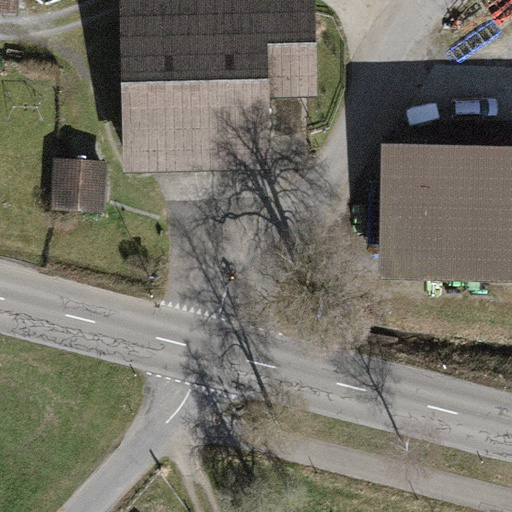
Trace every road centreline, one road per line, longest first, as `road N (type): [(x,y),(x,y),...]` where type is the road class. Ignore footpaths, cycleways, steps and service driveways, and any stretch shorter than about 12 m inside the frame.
road 1 (unclassified): [(422,0),(384,51),(233,356)]
road 2 (tertiary): [(233,356),(511,427)]
road 3 (tertiary): [(0,298),(233,356)]
road 4 (unclassified): [(87,511),(233,356)]
road 5 (track): [(0,33),(47,28),(130,0)]
